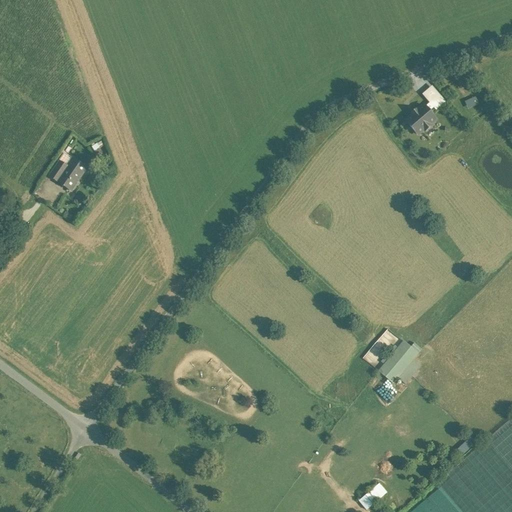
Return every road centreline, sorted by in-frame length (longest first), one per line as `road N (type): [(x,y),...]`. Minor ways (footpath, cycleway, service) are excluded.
road 1 (unclassified): [(511,35),(319,109),(85,429)]
road 2 (unclassified): [(191,511),(85,429)]
